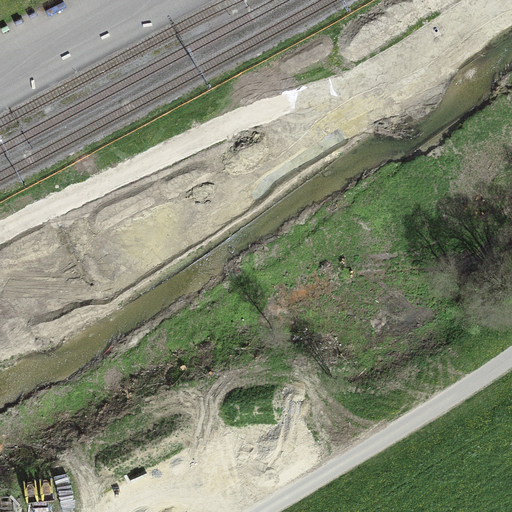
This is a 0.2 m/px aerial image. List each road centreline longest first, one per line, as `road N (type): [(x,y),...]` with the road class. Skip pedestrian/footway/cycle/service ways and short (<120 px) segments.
road 1 (residential): [(254,511),(386,439),(511,353)]
road 2 (residential): [(0,57),(118,0)]
